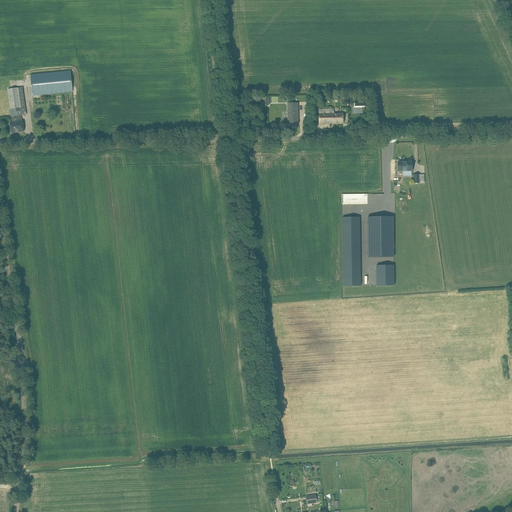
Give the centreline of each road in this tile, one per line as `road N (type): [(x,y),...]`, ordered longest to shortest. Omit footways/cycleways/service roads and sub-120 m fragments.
road 1 (unclassified): [(0,143),(511,133)]
road 2 (tertiary): [(15,511),(21,370),(0,232)]
